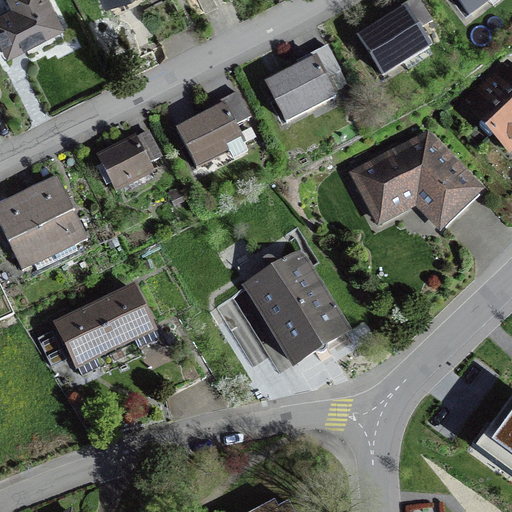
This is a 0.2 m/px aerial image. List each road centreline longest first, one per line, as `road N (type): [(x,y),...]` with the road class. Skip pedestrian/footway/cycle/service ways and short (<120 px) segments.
road 1 (residential): [(367,422),(222,429),(0,503)]
road 2 (residential): [(309,0),(0,161)]
road 3 (residential): [(511,277),(367,422)]
